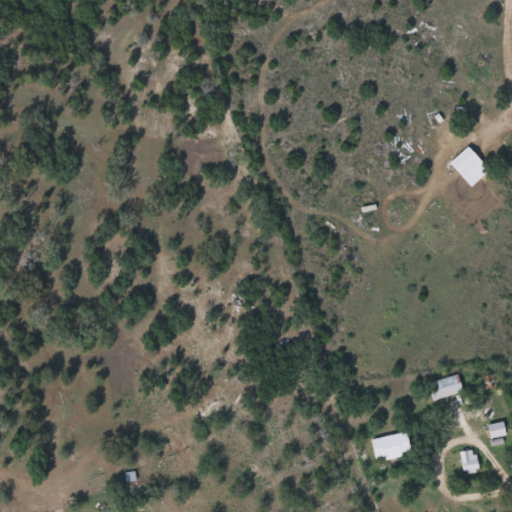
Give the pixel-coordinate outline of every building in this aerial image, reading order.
[(445,164),(467,187),(485,170),(463,147),(445,164)] [(425,382),(428,399),(459,393),(455,375),(425,382)] [(502,436),(500,422),(484,424),(485,438),(502,436)] [(371,460),(407,453),(402,432),(367,439),(371,460)] [(474,471),(472,450),(457,451),(459,473),(474,471)]
